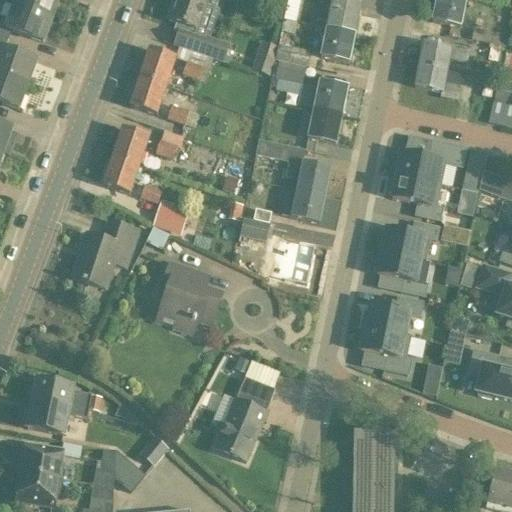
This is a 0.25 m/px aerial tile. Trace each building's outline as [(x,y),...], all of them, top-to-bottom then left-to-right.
[(13,7),(13,8),(50,22),(58,0),(2,0),(1,3),(13,7)] [(210,23),(214,11),(217,0),(174,0),(167,22),(175,25),(172,32),(177,34),(172,49),(205,60),(212,62),(223,66),(230,47),(202,37),(201,40),(193,37),(199,19),(210,23)] [(462,20),(466,2),(456,0),(440,0),(437,15),(462,20)] [(325,31),(353,37),(359,9),(331,3),(325,31)] [(0,21),(0,41),(7,44),(11,35),(42,46),(50,22),(13,8),(7,24),(0,21)] [(506,29),(497,27),(495,36),(505,38),(506,29)] [(353,37),(325,31),(319,60),(347,66),(353,37)] [(457,56),(461,37),(436,32),(432,51),(457,56)] [(505,38),(495,36),(493,46),(503,47),(505,38)] [(0,41),(0,80),(26,89),(34,65),(3,54),(7,44),(0,41)] [(275,63),(277,63),(305,68),(308,53),(279,48),(275,63)] [(454,74),(457,56),(432,51),(428,69),(454,74)] [(138,81),(165,90),(175,62),(148,53),(138,81)] [(212,62),(205,60),(202,69),(186,64),(181,78),(205,86),(212,62)] [(274,81),(274,82),(277,82),(276,89),(276,91),(275,95),(299,99),(300,93),(301,87),(305,68),(277,63),(274,81)] [(450,93),(454,74),(428,69),(425,88),(450,93)] [(497,73),(488,71),(486,80),(496,82),(497,73)] [(511,75),(506,75),(496,125),(511,128),(511,75)] [(0,80),(0,106),(17,113),(26,89),(0,80)] [(496,82),(486,80),(485,90),(494,92),(496,82)] [(165,90),(138,81),(129,109),(156,119),(165,90)] [(312,113),(340,119),(346,90),(318,84),(312,113)] [(188,115),(170,109),(166,123),(184,128),(188,115)] [(340,119),(312,113),(306,142),(334,148),(340,119)] [(0,156),(1,157),(7,160),(9,156),(7,156),(13,139),(8,137),(10,132),(0,128),(0,156)] [(111,160),(138,169),(148,141),(121,132),(111,160)] [(329,172),(302,166),(304,153),(257,143),(254,158),(287,165),(284,181),(298,184),(296,194),(324,199),(329,172)] [(176,150),(158,144),(154,157),(172,163),(176,150)] [(391,179),(441,190),(445,168),(462,172),(466,152),(430,144),(427,161),(398,155),(397,162),(395,161),(391,179)] [(138,169),(111,160),(102,188),(128,197),(138,169)] [(437,210),(441,190),(391,179),(388,197),(390,197),(389,203),(416,209),(413,220),(440,225),(443,211),(437,210)] [(161,194),(144,188),(139,201),(157,207),(161,194)] [(296,194),(293,204),(284,202),(280,218),(290,221),(318,227),(324,199),(296,194)] [(187,214),(160,205),(152,230),(179,239),(187,214)] [(255,213),(252,224),(268,227),(271,216),(255,213)] [(264,246),(268,229),(243,224),(239,241),(264,246)] [(102,243),(85,238),(71,281),(105,292),(116,260),(128,264),(137,235),(108,225),(102,243)] [(379,238),(376,254),(424,264),(429,242),(436,244),(439,231),(413,226),(411,237),(383,231),(382,238),(379,238)] [(468,235),(455,232),(452,246),(465,249),(468,235)] [(313,249),(280,242),(271,281),(305,288),(313,249)] [(511,243),(509,251),(503,249),(498,264),(511,269),(511,243)] [(424,266),(424,264),(376,254),(373,272),(374,272),(373,279),(402,286),(400,296),(424,302),(427,288),(417,286),(421,266),(424,266)] [(466,290),(473,267),(462,264),(455,287),(466,290)] [(173,327),(171,331),(188,337),(193,323),(210,329),(220,299),(194,290),(198,278),(167,267),(161,286),(169,289),(157,326),(161,327),(163,323),(173,327)] [(454,287),(458,273),(445,270),(442,284),(454,287)] [(511,277),(494,271),(488,288),(507,296),(501,311),(511,315),(511,277)] [(363,315),(360,330),(410,340),(410,339),(407,338),(411,319),(420,321),(423,306),(397,300),(394,311),(368,306),(366,316),(363,315)] [(405,361),(410,340),(360,330),(357,345),(359,346),(357,355),(385,361),(383,374),(408,380),(411,362),(405,361)] [(446,333),(441,363),(458,366),(463,336),(446,333)] [(511,406),(511,373),(494,369),(497,359),(472,353),(466,379),(476,381),(473,397),(511,406)] [(241,359),(236,371),(248,375),(253,363),(241,359)] [(434,398),(440,369),(425,366),(419,395),(434,398)] [(34,382),(30,402),(88,414),(91,400),(73,396),(74,390),(34,382)] [(234,403),(233,403),(222,398),(212,422),(216,424),(211,437),(218,439),(213,453),(244,466),(264,415),(272,393),(243,382),(234,403)] [(64,441),(68,419),(86,423),(88,414),(30,402),(23,432),(64,441)] [(393,511),(395,438),(388,438),(388,436),(352,435),(352,436),(356,437),(356,448),(352,447),(352,464),(356,464),(356,475),(352,475),(351,492),(355,492),(355,494),(355,503),(351,503),(350,511),(393,511)] [(142,457),(157,469),(171,451),(156,439),(142,457)] [(18,460),(16,476),(60,483),(62,469),(58,468),(60,455),(24,450),(22,461),(18,460)] [(95,471),(92,489),(113,493),(113,479),(118,484),(128,492),(141,476),(132,469),(114,454),(114,455),(113,474),(105,473),(95,471)] [(511,511),(511,477),(493,473),(489,490),(485,506),(500,510),(499,511),(511,511)] [(60,483),(16,476),(13,492),(17,493),(16,504),(51,510),(53,497),(58,498),(60,483)] [(92,489),(90,502),(87,511),(84,511),(81,511),(80,511),(112,511),(113,493),(92,489)]
